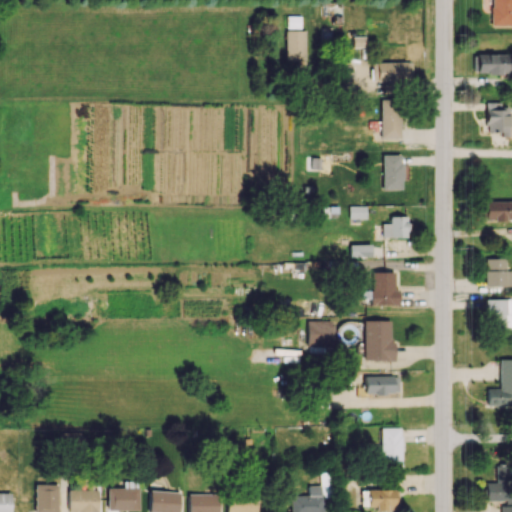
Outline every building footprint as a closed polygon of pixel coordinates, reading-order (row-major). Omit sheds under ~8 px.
[(511,25),(511,0),(489,0),(490,26),(511,25)] [(304,59),(304,30),(284,30),(284,59),(304,59)] [(365,47),(364,36),(351,37),(352,47),(365,47)] [(507,54),(475,54),(475,73),(507,74),(507,54)] [(375,81),(409,80),(408,62),(374,62),(375,81)] [(379,138),(398,138),(398,99),(379,100),(379,138)] [(499,103),(484,102),(483,132),(509,133),(509,129),(507,129),(507,108),(499,108),(499,103)] [(380,189),(401,189),(400,154),(380,154),(380,189)] [(511,200),(484,201),(484,221),(511,220),(511,200)] [(347,219),(366,218),(366,205),(347,206),(347,219)] [(381,223),(381,236),(406,237),(406,216),(389,216),(389,223),(381,223)] [(348,257),(370,256),(370,244),(348,244),(348,257)] [(483,286),(511,286),(511,271),(506,271),(506,258),(484,258),(483,286)] [(397,305),(397,289),(392,289),(393,272),(370,272),(369,305),(397,305)] [(510,299),(484,299),(484,327),(511,327),(510,299)] [(305,320),(306,344),(332,344),(332,320),(305,320)] [(362,360),(391,360),(391,320),(362,320),(362,360)] [(511,359),(498,359),(498,388),(486,388),(485,406),(511,406),(511,359)] [(397,376),(362,376),(363,394),(397,393),(397,376)] [(379,467),(399,467),(400,428),(379,427),(379,467)] [(484,500),(507,501),(508,465),(495,465),(495,482),(485,482),(484,500)] [(56,511),(56,483),(33,484),(33,511),(56,511)] [(138,509),(138,487),(106,488),(106,510),(138,509)] [(96,511),(97,489),(67,489),(66,511),(96,511)] [(177,511),(179,492),(148,490),(147,511),(177,511)] [(360,509),(397,509),(397,490),(360,490),(360,509)] [(0,511),(9,511),(10,493),(0,492),(0,511)] [(186,511),(217,511),(217,494),(187,493),(186,511)] [(224,511),(255,511),(256,497),(225,496),(224,511)]
